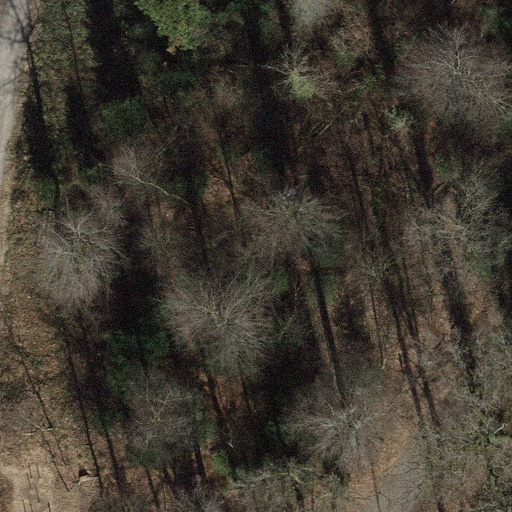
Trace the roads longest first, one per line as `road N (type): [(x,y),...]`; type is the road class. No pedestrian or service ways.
road 1 (track): [(0,220),(27,0)]
road 2 (track): [(396,511),(511,375)]
